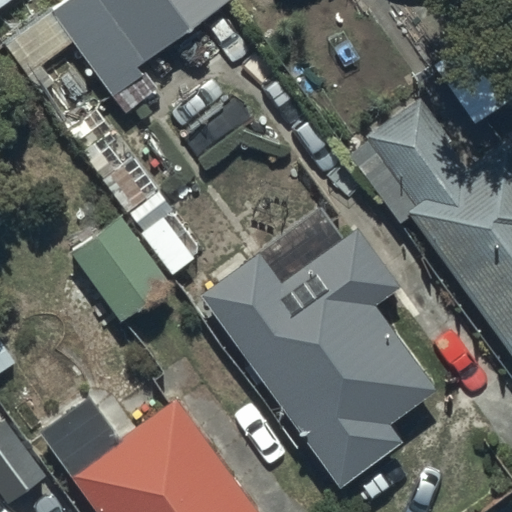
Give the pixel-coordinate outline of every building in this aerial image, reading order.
[(62,0),(52,8),(128,115),(160,92),(142,67),(236,0),(62,0)] [(421,95),(367,133),(418,205),(410,211),(511,354),(511,140),(468,171),(450,146),(455,142),(421,95)] [(125,213),(72,249),(124,324),(177,288),(125,213)] [(259,251),(199,295),(244,356),(239,360),(259,387),(266,381),(273,391),(267,395),(342,497),(355,488),(351,481),(404,442),(390,423),(438,387),(377,305),(400,289),(356,229),(326,250),(313,232),(280,257),(292,274),(282,282),(259,251)] [(89,395),(42,429),(101,511),(259,511),(179,400),(123,441),(89,395)] [(6,418),(0,422),(0,493),(8,504),(47,475),(6,418)]
